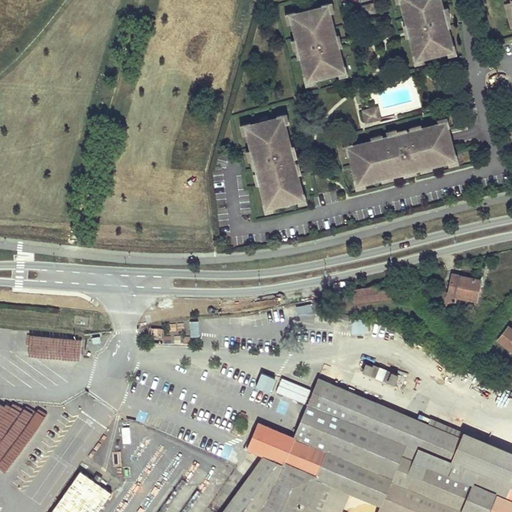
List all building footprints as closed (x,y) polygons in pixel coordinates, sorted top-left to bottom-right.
[(407,31),(408,31),(410,37),(414,54),(415,60),(422,58),(424,58),(425,59),(445,54),(445,53),(447,52),(453,50),(452,45),(447,27),(450,26),(447,18),(446,13),(444,14),(443,10),(442,8),(440,0),(400,0),(401,2),(407,25),(406,26),(406,27),(407,31)] [(328,6),(330,14),(334,12),(332,2),(321,4),(322,7),(328,6)] [(374,13),(372,5),(364,7),(366,15),(374,13)] [(298,13),(296,14),(290,15),(292,23),(296,39),(297,44),(295,45),(296,50),(298,58),(301,57),(305,75),(307,81),(313,79),(315,79),(315,80),(336,75),(336,73),(338,73),(344,71),(343,65),(338,48),(337,42),(338,42),(337,38),(336,36),(335,36),(330,14),(328,6),(322,7),(319,8),(318,7),(298,12),(298,13)] [(443,10),(444,14),(446,13),(447,18),(450,17),(448,7),(442,8),(443,10)] [(292,23),(290,15),(296,14),(295,11),(285,14),(287,24),(292,23)] [(448,57),(457,54),(455,44),(452,45),(453,50),(447,52),(448,57)] [(411,55),(414,66),(423,63),(422,58),(415,60),(414,54),(411,55)] [(339,78),(349,75),(346,64),(343,65),(344,71),(338,73),(339,78)] [(302,76),(305,86),(314,84),(313,79),(307,81),(305,75),(302,76)] [(375,113),(374,108),(371,109),(363,111),(366,123),(381,119),(379,112),(375,113)] [(285,125),(290,124),(287,113),(276,116),(277,118),(283,117),(285,125)] [(295,164),(294,159),(293,155),(292,149),(292,147),(291,148),(285,125),(283,117),(277,118),(269,120),(270,124),(259,127),(258,123),(251,125),(245,126),(247,134),(251,149),(252,155),(250,156),(251,161),(253,169),(256,168),(257,174),(256,174),(257,180),(260,179),(261,183),(260,183),(260,184),(264,200),(265,202),(266,208),(274,206),(279,205),(278,201),(290,198),(290,202),(296,201),(304,199),(302,193),(302,191),(297,174),(296,170),(298,169),(296,163),(295,164)] [(447,128),(450,127),(447,117),(437,120),(438,124),(446,122),(447,128)] [(242,136),(247,134),(245,126),(251,125),(250,122),(239,125),(242,136)] [(372,141),(354,146),(348,147),(350,155),(351,160),(355,159),(358,170),(354,171),(356,179),(357,185),(366,183),(382,179),(383,178),(382,177),(387,176),(387,178),(393,177),(393,176),(404,173),(404,174),(405,174),(406,173),(411,172),(410,170),(414,169),(415,170),(420,169),(421,170),(427,169),(426,166),(430,165),(431,166),(432,166),(448,162),(455,160),(454,154),(452,147),(448,148),(445,137),(449,136),(447,128),(446,122),(438,124),(422,128),(421,129),(421,130),(417,131),(417,128),(411,130),(411,131),(406,132),(405,130),(397,132),(392,133),(393,136),(387,137),(383,138),(383,137),(377,139),(378,141),(374,142),(373,141),(372,141)] [(387,137),(393,136),(392,133),(397,132),(396,129),(386,132),(387,137)] [(345,157),(350,155),(348,147),(354,146),(353,143),(342,146),(345,157)] [(459,164),(457,154),(454,154),(455,160),(448,162),(449,167),(459,164)] [(367,188),(366,183),(357,185),(356,179),(354,180),(356,190),(367,188)] [(308,203),(305,192),(302,193),(304,199),(296,201),(297,205),(308,203)] [(266,208),(265,202),(262,203),(265,214),(275,211),(274,206),(266,208)] [(454,297),(465,299),(476,301),(480,280),(452,275),(447,301),(453,302),(454,297)] [(390,291),(384,291),(378,292),(377,287),(373,288),(352,291),(354,303),(391,299),(390,291)] [(439,311),(443,308),(446,293),(438,292),(430,299),(429,299),(439,311)] [(366,321),(352,321),(351,335),(365,336),(366,321)] [(511,350),(511,329),(508,327),(498,340),(511,350)] [(394,384),(396,380),(398,375),(366,362),(362,371),(394,384)] [(256,389),(270,394),(275,379),(261,374),(256,389)] [(310,388),(284,377),(279,390),(305,401),(310,388)] [(322,511),(333,487),(350,493),(380,506),(377,511),(488,511),(495,495),(511,501),(511,486),(451,461),(460,440),(318,380),(293,438),(259,423),(247,450),(264,457),(223,511),(322,511)] [(511,451),(463,431),(460,440),(451,461),(511,486),(511,451)] [(121,467),(121,452),(112,452),(112,467),(121,467)] [(93,479),(81,470),(51,511),(97,511),(112,492),(100,483),(96,481),(93,479)] [(103,478),(97,473),(93,479),(96,481),(100,483),(103,478)] [(341,511),(350,493),(333,487),(322,511),(341,511)] [(511,511),(511,501),(495,495),(488,511),(511,511)]
